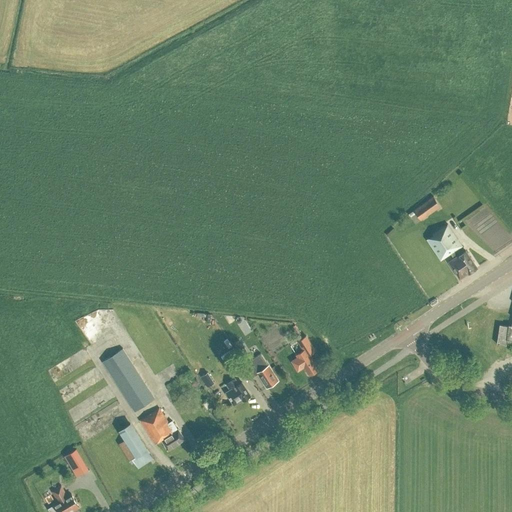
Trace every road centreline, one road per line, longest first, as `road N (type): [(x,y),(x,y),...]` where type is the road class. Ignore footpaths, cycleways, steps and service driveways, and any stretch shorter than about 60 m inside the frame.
road 1 (tertiary): [(129,511),(409,330)]
road 2 (tertiary): [(511,397),(453,382),(409,330)]
road 3 (tertiary): [(409,330),(511,262)]
